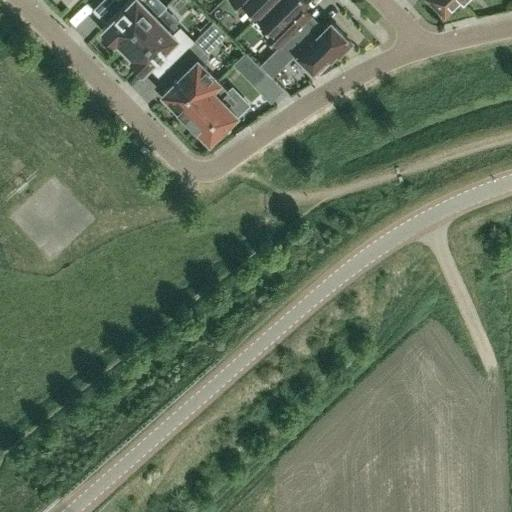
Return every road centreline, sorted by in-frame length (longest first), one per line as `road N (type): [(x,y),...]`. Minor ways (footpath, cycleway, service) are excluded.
road 1 (unclassified): [(70,511),(336,278),(425,218),(511,183)]
road 2 (residential): [(429,50),(343,83),(228,159),(192,169),(19,0)]
road 3 (track): [(330,195),(511,138)]
road 4 (track): [(425,218),(490,365)]
